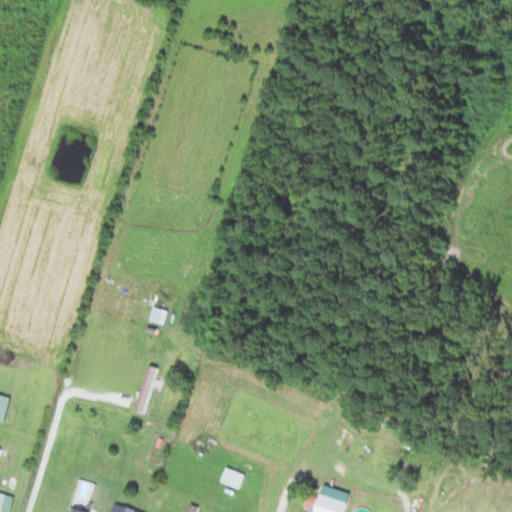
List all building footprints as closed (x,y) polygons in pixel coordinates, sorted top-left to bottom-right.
[(172,311),(157,307),(153,320),(168,324),(172,311)] [(183,393),(173,391),(166,416),(175,418),(183,393)] [(226,481),(243,488),(249,475),(231,468),(226,481)] [(335,498),(325,494),(318,511),(346,511),(353,495),(338,490),(335,498)] [(0,511),(3,511),(13,511),(17,495),(0,491),(0,511)]
